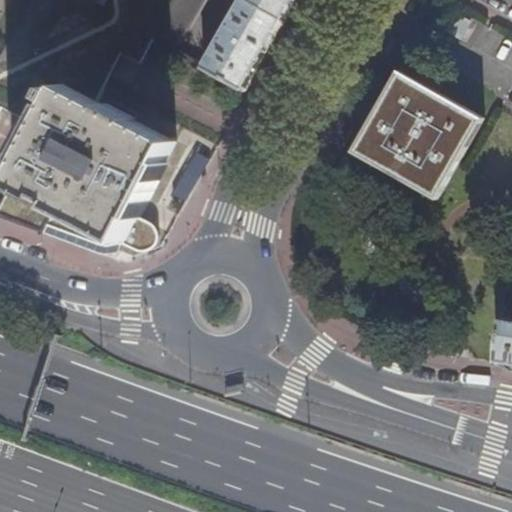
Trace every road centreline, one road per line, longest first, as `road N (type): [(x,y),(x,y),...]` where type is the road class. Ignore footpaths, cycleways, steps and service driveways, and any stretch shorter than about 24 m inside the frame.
road 1 (motorway): [(379,511),(0,379)]
road 2 (secondary): [(232,354),(295,393),(511,460)]
road 3 (tertiary): [(233,256),(241,218),(365,0)]
road 4 (secondary): [(0,290),(94,323),(179,332)]
road 5 (secondary): [(173,291),(130,296),(70,288),(0,260)]
road 6 (secondary): [(511,442),(359,380)]
road 7 (residential): [(511,399),(359,380)]
